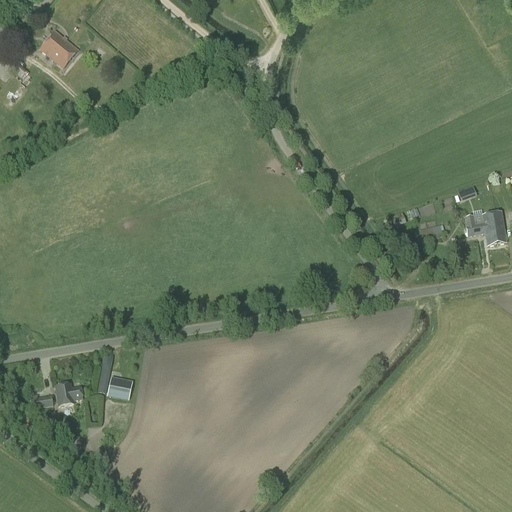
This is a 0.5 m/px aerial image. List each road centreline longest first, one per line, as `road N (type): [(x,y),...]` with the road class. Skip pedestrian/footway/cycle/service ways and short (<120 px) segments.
road 1 (unclassified): [(0,361),(384,299)]
road 2 (unclassified): [(384,299),(272,122),(268,87),(278,44),(317,0)]
road 3 (unclassified): [(106,511),(0,432)]
road 4 (track): [(270,68),(220,46),(161,0)]
road 5 (unclassified): [(384,299),(511,280)]
